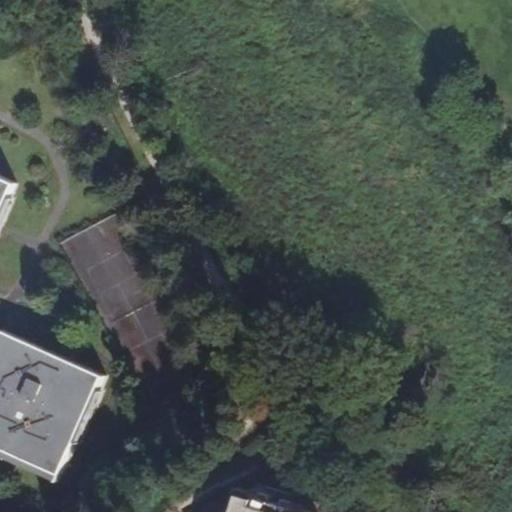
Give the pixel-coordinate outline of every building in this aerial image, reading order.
[(0,241),(23,190),(0,180),(0,241)] [(112,372),(9,327),(0,347),(0,438),(69,470),(112,372)] [(333,511),(317,506),(317,509),(297,503),(293,501),(274,494),(275,492),(258,486),(248,511),(333,511)] [(274,494),(293,501),(295,496),(277,489),(275,492),(274,494)] [(317,509),(317,506),(318,504),(300,497),(297,503),(317,509)]
